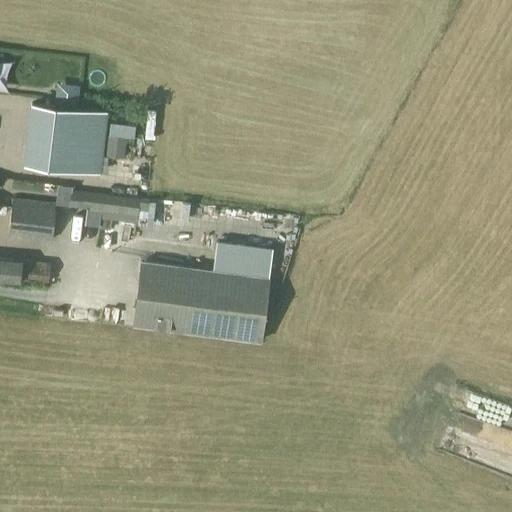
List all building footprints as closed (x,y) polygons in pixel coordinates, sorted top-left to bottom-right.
[(268,106),(340,134),(350,109),(341,105),(349,84),(286,59),(268,106)] [(322,72),(337,78),(342,67),(326,61),(322,72)] [(82,84),(56,81),(53,106),(32,103),(24,163),(72,169),(82,84)] [(103,209),(105,193),(71,189),(69,205),(103,209)] [(105,193),(103,209),(102,211),(138,216),(140,197),(105,193)] [(52,240),(57,202),(11,196),(6,233),(52,240)] [(22,259),(0,257),(0,279),(20,281),(49,283),(50,262),(22,260),(22,259)] [(268,277),(141,260),(133,324),(259,340),(268,277)]
